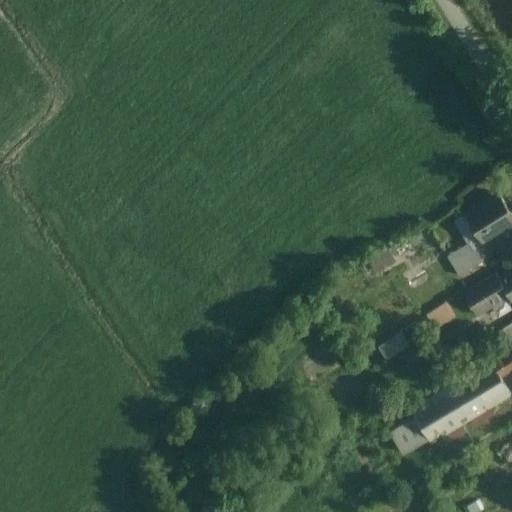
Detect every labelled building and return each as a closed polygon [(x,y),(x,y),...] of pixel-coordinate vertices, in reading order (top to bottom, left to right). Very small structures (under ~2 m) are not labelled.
[(511,202),(503,189),(463,214),(484,248),(511,230),(511,202)] [(482,262),(469,243),(446,258),(460,277),(482,262)] [(394,245),(371,254),(378,271),(401,263),(394,245)] [(502,275),(468,299),(479,315),(502,299),(510,310),(496,319),(511,341),(511,287),(511,288),(502,275)] [(446,303),(376,349),(385,363),(455,318),(446,303)] [(511,376),(511,356),(388,433),(404,459),(429,444),(433,450),(511,401),(511,393),(505,381),(511,376)]
